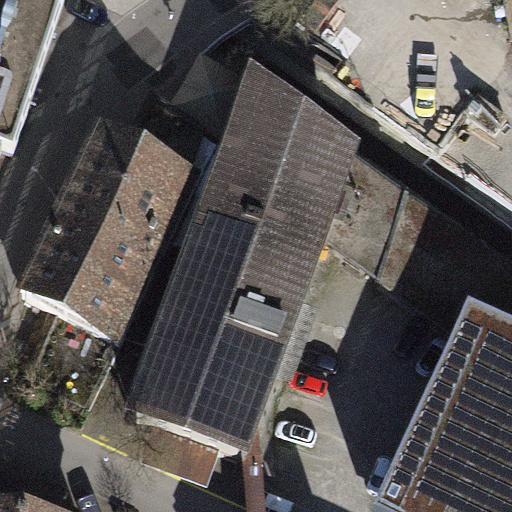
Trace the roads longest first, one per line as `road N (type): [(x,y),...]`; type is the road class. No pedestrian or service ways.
road 1 (residential): [(0,271),(56,131),(103,72),(209,0)]
road 2 (residential): [(0,421),(182,511)]
